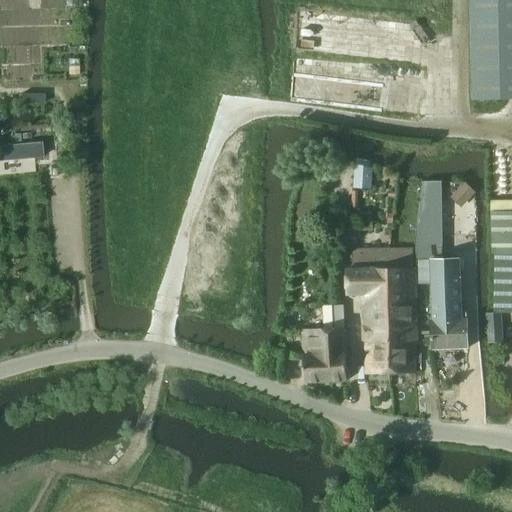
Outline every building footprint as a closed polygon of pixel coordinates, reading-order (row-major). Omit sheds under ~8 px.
[(511,0),(470,0),(473,100),(511,98),(511,0)] [(43,103),(43,95),(21,94),(21,103),(43,103)] [(15,132),(5,132),(5,140),(15,140),(15,132)] [(37,143),(22,144),(23,157),(37,157),(37,143)] [(353,189),(371,190),(373,168),(355,164),(353,189)] [(420,182),(419,182),(419,200),(421,200),(441,200),(441,186),(441,182),(425,182),(420,182)] [(417,214),(415,244),(416,261),(418,261),(443,260),(443,243),(442,223),(441,213),(417,214)] [(494,313),(511,313),(511,252),(495,252),(494,313)] [(461,320),(458,259),(443,260),(418,261),(418,284),(432,284),(433,321),(431,321),(432,350),(468,348),(467,320),(461,320)] [(389,374),(387,269),(349,270),(350,295),(363,294),(364,374),(389,374)] [(413,269),(387,269),(389,374),(414,373),(413,343),(415,343),(413,269)] [(305,383),(346,381),(344,306),(323,306),(324,330),(303,331),(305,383)] [(419,348),(423,372),(436,370),(431,346),(419,348)]
